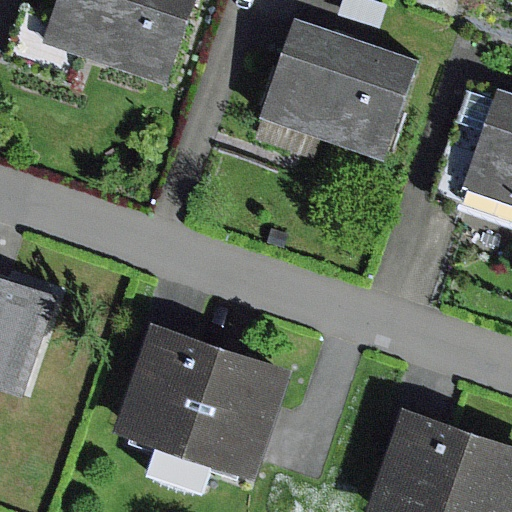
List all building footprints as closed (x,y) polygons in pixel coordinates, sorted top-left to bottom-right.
[(196,0),(58,0),(44,45),(165,88),(196,0)] [(417,65),(294,22),(258,121),(382,166),(417,65)] [(511,96),(468,81),(431,204),(511,232),(511,96)] [(55,301),(0,281),(0,396),(20,403),(55,301)] [(291,375),(149,327),(111,438),(157,452),(149,476),(202,495),(211,470),(254,484),(291,375)] [(511,511),(511,449),(401,413),(368,511),(511,511)]
